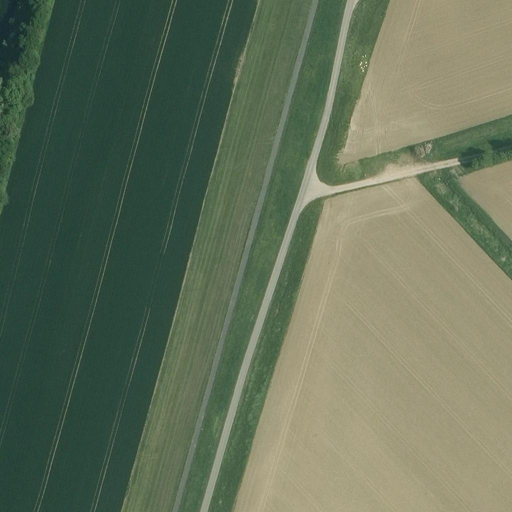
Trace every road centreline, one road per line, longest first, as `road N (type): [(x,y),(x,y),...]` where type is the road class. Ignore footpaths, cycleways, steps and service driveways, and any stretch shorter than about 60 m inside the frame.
road 1 (unclassified): [(204,511),(328,111),(352,0)]
road 2 (track): [(303,190),(511,148)]
